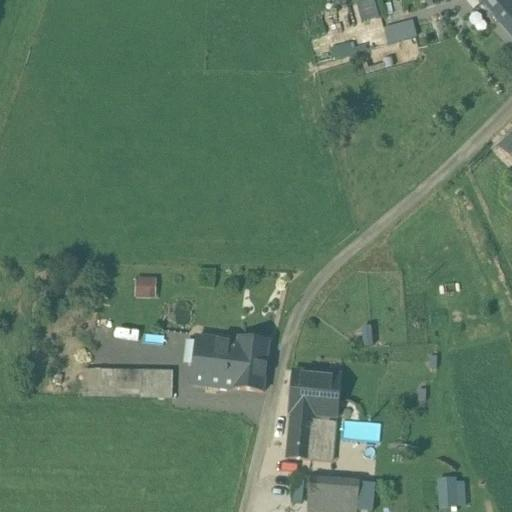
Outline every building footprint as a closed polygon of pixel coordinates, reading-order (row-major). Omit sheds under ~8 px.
[(511,0),(478,0),(511,40),(511,0)] [(377,2),(362,3),(363,19),(378,18),(377,2)] [(411,20),(383,28),(388,45),(416,36),(414,30),(411,20)] [(511,139),(499,151),(511,164),(511,139)] [(154,278),(134,278),(134,298),(153,298),(154,278)] [(237,345),(195,339),(190,385),(210,387),(263,394),(265,382),(269,343),(238,338),(237,345)] [(141,372),(116,371),(116,372),(103,372),(102,386),(115,386),(115,398),(140,398),(141,372)] [(80,397),(115,398),(115,386),(102,386),(103,372),(80,372),(80,397)] [(172,372),(141,372),(140,398),(172,399),(172,372)] [(340,376),(292,372),(288,414),(290,415),(314,417),(336,419),(340,376)] [(314,417),(290,415),(286,459),(331,464),(335,423),(314,421),(314,417)] [(368,485),(309,480),(306,511),(355,511),(357,502),(367,503),(368,485)] [(441,487),(443,508),(459,507),(457,485),(441,487)]
